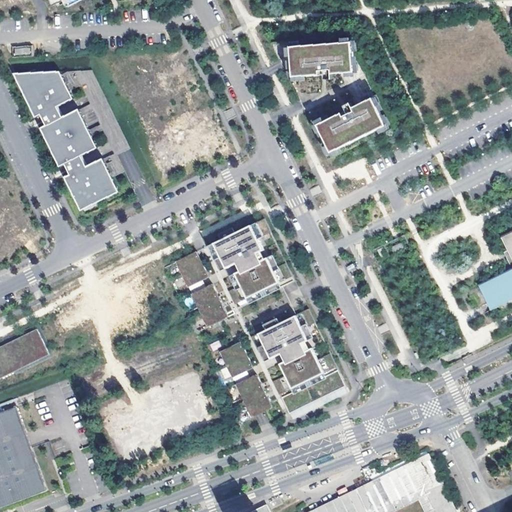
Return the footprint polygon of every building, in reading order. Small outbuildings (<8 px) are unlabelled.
[(293,76),(320,74),(320,70),(332,69),(332,73),(355,72),(352,42),(291,46),(293,76)] [(93,70),(61,71),(70,90),(82,84),(91,103),(80,109),(83,116),(94,110),(101,125),(90,130),(93,135),(104,130),(115,152),(104,158),(113,177),(125,171),(117,155),(131,148),(93,70)] [(61,71),(14,73),(36,117),(41,115),(44,120),(46,125),(41,127),(60,166),(65,164),(68,169),(71,174),(65,177),(82,210),(120,191),(113,177),(104,158),(88,166),(83,155),(99,147),(93,135),(90,130),(83,116),(80,109),(63,117),(58,106),(75,98),(70,90),(61,71)] [(343,112),(318,124),(332,152),(387,125),(373,97),(354,107),(355,111),(345,116),(343,112)] [(354,107),(343,112),(345,116),(355,111),(354,107)] [(265,218),(210,245),(215,256),(220,254),(227,268),(238,263),(259,253),(265,250),(259,237),(271,231),(265,218)] [(511,272),(483,285),(494,309),(511,301),(511,233),(507,236),(511,247),(511,272)] [(427,240),(375,265),(382,281),(412,267),(424,292),(394,306),(422,363),(474,338),(427,240)] [(387,255),(383,247),(378,250),(382,258),(387,255)] [(197,251),(177,261),(189,287),(209,277),(197,251)] [(259,253),(238,263),(242,270),(263,260),(259,253)] [(238,308),(295,280),(287,264),(275,270),(268,257),(263,260),(242,270),(236,273),(242,285),(229,291),(238,308)] [(213,284),(193,294),(208,326),(229,316),(213,284)] [(309,309),(254,336),(259,347),(265,344),(272,358),(283,353),(303,343),(309,340),(303,327),(315,321),(309,309)] [(50,354),(16,371),(17,374),(55,355),(39,323),(0,342),(0,347),(38,329),(50,354)] [(38,329),(0,347),(0,378),(16,371),(50,354),(38,329)] [(241,342),(221,352),(233,377),(254,367),(241,342)] [(303,343),(283,353),(286,361),(307,351),(303,343)] [(286,376),(274,382),(290,415),(329,396),(347,387),(331,355),(319,361),(313,348),(307,351),(286,361),(280,364),(286,376)] [(224,379),(231,376),(227,367),(220,369),(224,379)] [(257,375),(237,385),(252,417),(273,407),(257,375)] [(15,406),(0,411),(0,507),(46,491),(15,406)] [(374,511),(424,488),(427,496),(434,511),(455,511),(429,456),(312,511),(374,511)] [(393,511),(419,500),(427,496),(424,488),(374,511),(393,511)] [(434,511),(427,496),(419,500),(424,511),(434,511)]
